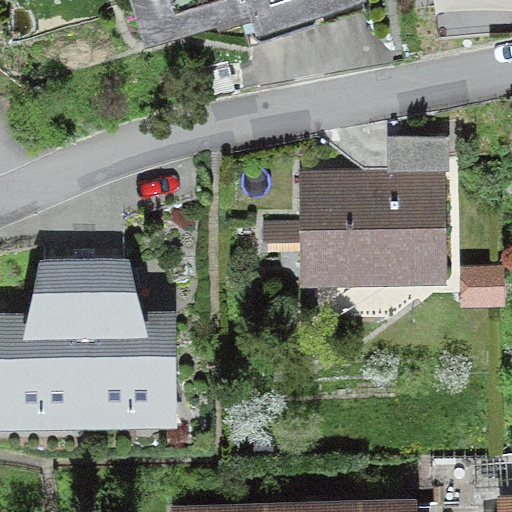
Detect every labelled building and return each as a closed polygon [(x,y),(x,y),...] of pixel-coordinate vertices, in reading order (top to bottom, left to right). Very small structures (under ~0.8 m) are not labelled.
[(271,0),(251,6),(249,0),(130,0),(137,23),(211,0),(216,0),(232,49),(307,26),(298,0),(271,0)] [(271,0),(298,0),(307,26),(366,7),(363,0),(249,0),(251,6),(271,0)] [(511,22),(510,0),(432,0),(436,37),(511,31),(511,22)] [(448,135),(397,136),(397,164),(449,163),(448,135)] [(442,173),(306,177),(309,261),(444,257),(442,173)] [(83,262),(86,416),(176,414),(173,260),(83,262)] [(0,417),(86,416),(83,262),(0,263),(0,417)]
